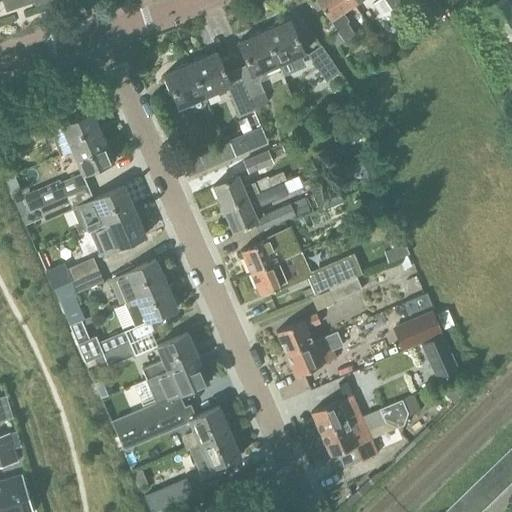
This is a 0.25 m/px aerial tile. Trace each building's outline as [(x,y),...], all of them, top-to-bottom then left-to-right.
[(35,0),(3,0),(6,9),(35,0)] [(342,11),(353,4),(350,0),(315,0),(337,32),(329,37),(336,47),(344,41),(344,42),(354,35),(346,23),(348,21),(342,11)] [(381,16),(391,9),(385,0),(378,0),(373,4),(381,16)] [(402,2),(400,0),(385,0),(391,9),(402,2)] [(430,6),(418,12),(421,18),(433,12),(430,6)] [(289,20),(263,31),(278,65),(283,76),(305,66),(300,55),(303,54),(289,20)] [(511,27),(497,34),(507,58),(511,55),(511,27)] [(247,65),(237,69),(243,83),(249,99),(264,92),(260,83),(268,79),(265,71),(278,65),(263,31),(237,42),(247,65)] [(325,81),(339,72),(321,46),(308,55),(325,81)] [(198,81),(205,97),(226,87),(239,117),(254,110),(249,99),(243,83),(237,69),(226,74),(216,51),(190,63),(198,81)] [(511,55),(507,58),(502,60),(511,82),(511,55)] [(178,108),(205,97),(198,81),(190,63),(163,74),(178,108)] [(441,134),(467,118),(455,98),(429,114),(441,134)] [(24,118),(21,110),(13,114),(16,121),(24,118)] [(92,112),(50,130),(60,155),(72,150),(71,150),(102,136),(92,112)] [(441,134),(429,114),(402,131),(414,150),(441,134)] [(452,153),(479,137),(467,118),(441,134),(452,153)] [(38,135),(33,124),(7,134),(12,145),(38,135)] [(441,134),(414,150),(426,169),(452,153),(441,134)] [(102,136),(71,150),(72,150),(82,174),(113,161),(102,136)] [(464,172),(490,155),(479,137),(452,153),(464,172)] [(243,140),(230,145),(235,156),(247,151),(247,150),(243,140)] [(205,169),(235,156),(230,145),(228,142),(199,155),(205,169)] [(281,145),(243,161),(248,173),(273,162),(270,156),(283,150),(281,145)] [(452,153),(426,169),(437,188),(464,172),(452,153)] [(347,159),(350,166),(361,161),(358,154),(347,159)] [(475,190),(502,174),(490,155),(464,172),(475,190)] [(213,186),(222,208),(272,188),(272,187),(286,181),(282,171),(267,178),(267,176),(243,187),(238,175),(213,186)] [(464,172),(437,188),(448,207),(475,190),(464,172)] [(486,209),(511,193),(511,191),(502,174),(475,190),(486,209)] [(33,195),(25,198),(30,211),(39,208),(84,188),(78,176),(60,184),(59,180),(32,191),(33,195)] [(281,184),(272,188),(222,208),(232,231),(257,220),(252,208),(286,194),(281,184)] [(83,221),(76,224),(80,234),(89,229),(89,230),(134,210),(124,185),(92,199),(90,205),(93,212),(81,217),(83,221)] [(84,188),(39,208),(43,217),(44,220),(86,201),(87,201),(89,197),(88,197),(87,197),(84,188)] [(475,190),(448,207),(460,225),(486,209),(475,190)] [(511,220),(511,193),(486,209),(499,229),(511,220)] [(320,198),(324,209),(334,205),(329,194),(320,198)] [(271,225),(295,215),(295,216),(295,217),(312,211),(306,197),(290,204),(267,213),(271,225)] [(29,211),(21,216),(25,225),(43,217),(39,208),(30,211),(29,211)] [(499,229),(486,209),(460,225),(472,245),(499,229)] [(134,210),(89,230),(100,254),(145,235),(135,210),(134,210)] [(266,239),(241,250),(250,272),(299,251),(289,227),(265,237),(266,239)] [(299,251),(250,272),(260,294),(285,283),(287,286),(304,279),(307,271),(299,252),(299,251)] [(398,258),(403,269),(411,266),(406,255),(398,258)] [(352,256),(311,273),(319,291),(328,288),(356,276),(360,274),(352,256)] [(98,269),(93,258),(66,269),(71,280),(98,269)] [(124,302),(135,297),(166,283),(155,258),(108,278),(119,305),(124,302)] [(103,281),(98,269),(71,280),(76,293),(103,281)] [(356,276),(328,288),(334,300),(361,289),(356,276)] [(134,326),(176,308),(166,283),(135,297),(124,302),(134,326)] [(431,311),(394,327),(404,348),(440,332),(431,311)] [(276,332),(285,353),(311,341),(306,329),(320,323),(316,313),(302,319),(303,321),(276,332)] [(93,315),(84,319),(81,320),(83,325),(95,320),(93,315)] [(69,325),(77,343),(89,339),(83,325),(81,320),(69,325)] [(103,354),(129,343),(125,331),(99,342),(98,342),(95,336),(77,343),(85,362),(103,354)] [(312,342),(285,353),(295,375),(335,357),(331,349),(342,344),(336,331),(312,342)] [(162,360),(142,369),(146,378),(197,356),(187,333),(156,346),(162,360)] [(441,334),(421,343),(438,381),(458,372),(441,334)] [(129,343),(103,354),(103,355),(96,358),(100,368),(107,365),(108,366),(135,355),(129,343)] [(183,407),(178,395),(208,382),(207,379),(211,378),(207,368),(203,369),(197,356),(146,378),(156,402),(111,422),(117,436),(162,416),(167,413),(183,407)] [(460,381),(445,395),(454,403),(469,389),(460,381)] [(362,421),(360,417),(320,434),(329,456),(338,452),(344,467),(376,453),(370,439),(403,424),(407,415),(420,410),(414,394),(379,409),(379,408),(363,415),(365,420),(362,421)] [(311,413),(320,434),(360,417),(351,396),(311,413)] [(184,435),(183,439),(187,448),(189,447),(229,430),(219,406),(188,419),(193,432),(184,435)] [(162,416),(117,436),(122,447),(173,426),(167,413),(162,416)] [(229,430),(189,447),(200,472),(240,455),(239,452),(243,450),(238,440),(234,441),(229,430)] [(8,433),(0,435),(0,452),(13,449),(8,433)] [(13,449),(0,452),(0,464),(16,460),(13,449)] [(511,453),(509,451),(500,459),(511,471),(511,453)] [(509,485),(511,482),(511,471),(500,459),(492,467),(509,485)] [(509,485),(492,467),(483,476),(500,494),(509,485)] [(31,511),(20,474),(0,480),(0,511),(31,511)] [(492,502),(500,494),(483,476),(474,484),(492,502)] [(188,477),(143,496),(144,498),(149,508),(193,489),(188,477)] [(474,484),(466,492),(483,510),(492,502),(474,484)] [(466,492),(457,501),(468,511),(481,511),(483,510),(466,492)] [(213,496),(183,510),(184,511),(229,511),(226,505),(219,509),(213,496)] [(468,511),(457,501),(448,509),(451,511),(468,511)]
